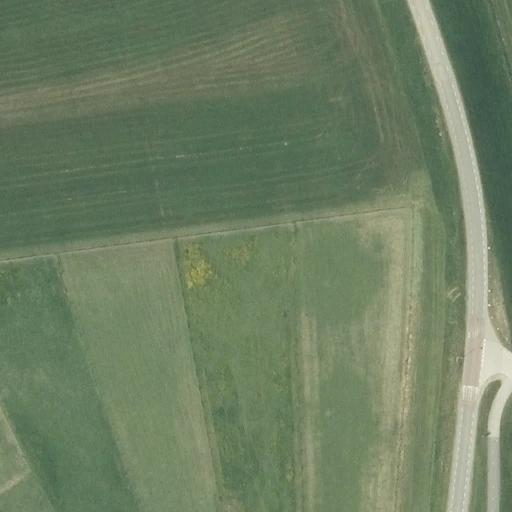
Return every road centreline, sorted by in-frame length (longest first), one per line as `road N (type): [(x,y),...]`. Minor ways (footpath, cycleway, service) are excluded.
road 1 (unclassified): [(472,362),(475,210),(418,0)]
road 2 (unclassified): [(454,511),(472,362)]
